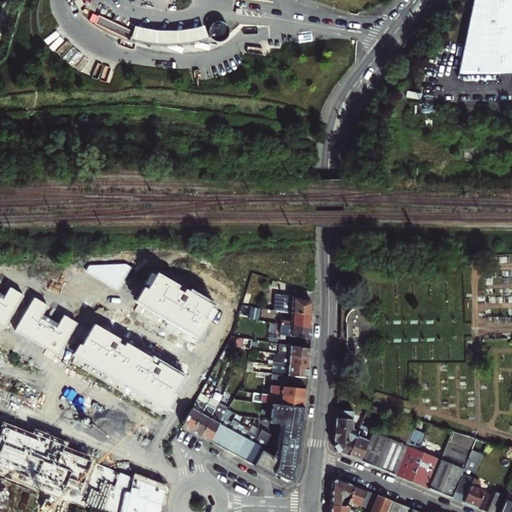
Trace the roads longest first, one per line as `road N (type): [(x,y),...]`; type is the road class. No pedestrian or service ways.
road 1 (tertiary): [(329,165),(328,334),(316,459)]
road 2 (residential): [(181,489),(154,463),(0,408)]
road 3 (tertiary): [(329,165),(347,103),(423,0)]
road 4 (residential): [(451,511),(316,459)]
